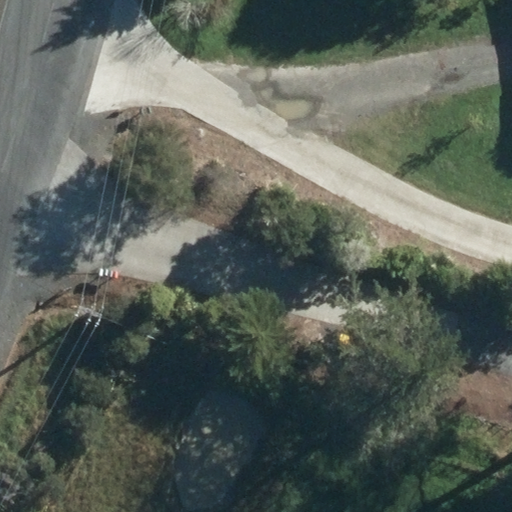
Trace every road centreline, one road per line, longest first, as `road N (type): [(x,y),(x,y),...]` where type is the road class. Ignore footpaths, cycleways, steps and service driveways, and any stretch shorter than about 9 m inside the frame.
road 1 (unknown): [(0,199),(511,352)]
road 2 (unknown): [(56,19),(259,84),(318,91)]
road 3 (unknown): [(318,91),(320,108),(347,131),(511,203)]
road 4 (unknown): [(318,91),(325,77),(343,72),(511,48)]
road 5 (unclassified): [(60,0),(0,190)]
